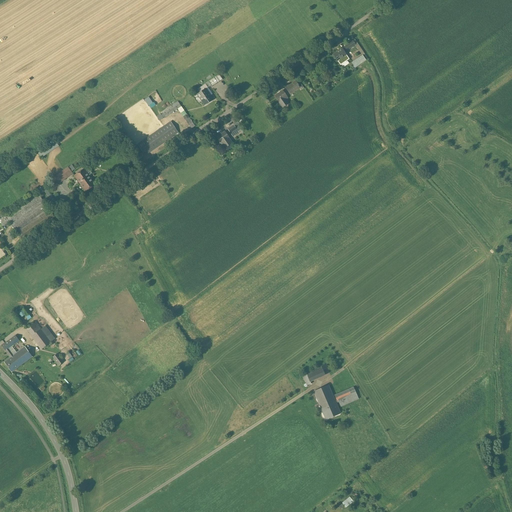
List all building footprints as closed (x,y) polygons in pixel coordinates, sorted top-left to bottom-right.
[(351,40),(342,45),(344,48),(353,43),(351,40)] [(340,47),(331,53),(338,63),(346,57),(340,47)] [(359,53),(349,60),(352,66),(363,58),(359,53)] [(218,74),(207,81),(211,87),(222,79),(218,74)] [(298,78),(285,87),(288,93),(302,84),(298,78)] [(199,92),(196,94),(204,105),(212,99),(205,89),(207,88),(204,84),(197,89),(199,92)] [(283,89),(273,95),(278,101),(282,107),(287,103),(285,99),(288,97),(283,89)] [(152,108),(156,105),(150,96),(145,100),(152,108)] [(177,102),(160,113),(163,118),(181,106),(177,102)] [(186,114),(182,116),(189,125),(192,123),(186,114)] [(170,121),(137,145),(145,156),(178,132),(170,121)] [(234,124),(238,131),(242,128),(238,122),(234,124)] [(234,124),(227,128),(230,133),(232,131),(235,135),(239,132),(238,131),(234,124)] [(225,131),(216,136),(221,143),(225,148),(232,143),(229,139),(230,138),(225,131)] [(54,178),(58,184),(65,179),(64,177),(72,172),(68,167),(54,178)] [(84,169),(74,176),(85,192),(96,185),(84,169)] [(47,190),(44,191),(56,208),(60,205),(59,203),(57,205),(47,190)] [(5,216),(9,222),(22,241),(55,218),(39,195),(38,194),(5,216)] [(5,216),(0,219),(0,221),(3,226),(9,222),(5,216)] [(26,329),(32,336),(40,329),(35,322),(26,329)] [(40,329),(32,336),(42,349),(51,342),(40,329)] [(11,358),(14,355),(9,348),(19,341),(15,335),(2,345),(11,358)] [(14,355),(22,364),(32,356),(25,347),(14,355)] [(57,354),(53,357),(59,365),(63,362),(57,354)] [(14,355),(11,358),(4,362),(12,372),(22,364),(14,355)] [(311,384),(310,381),(325,375),(322,368),(303,376),(307,386),(311,384)] [(328,385),(314,391),(326,419),(340,413),(336,403),(334,400),(328,385)] [(334,400),(336,403),(338,402),(341,407),(358,399),(354,387),(334,395),(336,399),(334,400)] [(342,504),(339,506),(341,509),(344,507),(346,507),(353,501),(350,497),(342,503),(342,504)]
